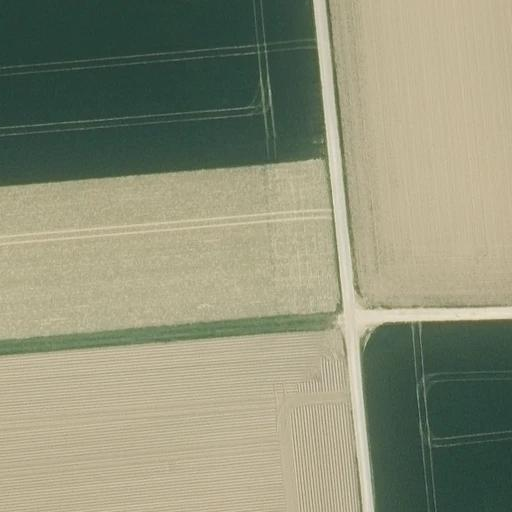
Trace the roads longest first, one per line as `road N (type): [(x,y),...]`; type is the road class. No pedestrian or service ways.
road 1 (track): [(368,511),(319,0)]
road 2 (track): [(0,348),(350,318),(511,316)]
